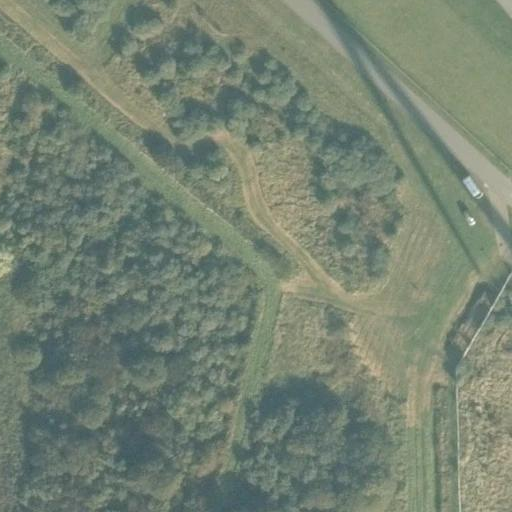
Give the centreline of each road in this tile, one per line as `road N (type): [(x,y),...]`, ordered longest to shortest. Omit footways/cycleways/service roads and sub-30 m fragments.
road 1 (track): [(214,511),(271,275),(0,44)]
road 2 (track): [(415,511),(415,365),(433,303),(511,205)]
